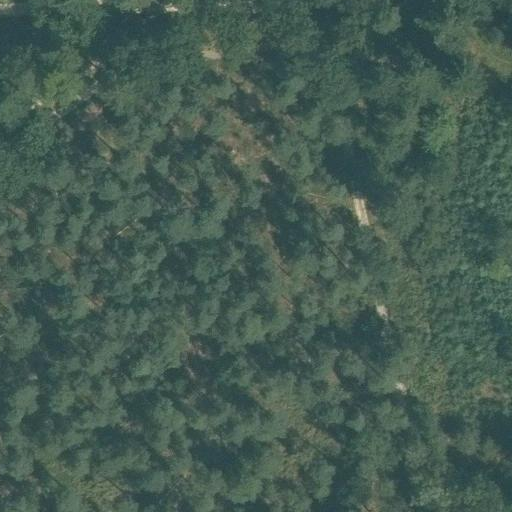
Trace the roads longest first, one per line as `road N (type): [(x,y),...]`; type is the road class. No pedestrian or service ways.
road 1 (track): [(479,511),(409,424),(387,355),(327,43)]
road 2 (track): [(0,5),(277,0)]
road 3 (track): [(126,65),(327,43),(328,15),(340,0)]
road 4 (track): [(0,146),(126,65),(181,7)]
